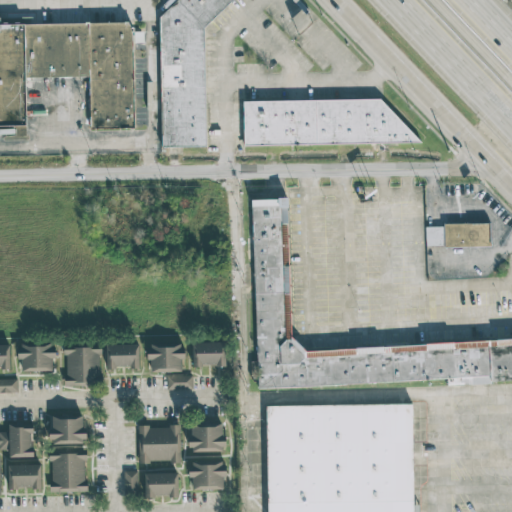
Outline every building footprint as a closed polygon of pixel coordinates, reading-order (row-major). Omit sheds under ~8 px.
[(163,148),(207,148),(204,28),(233,0),(180,0),(160,20),(163,148)] [(0,24),(134,23),(135,131),(88,131),(87,79),(25,80),(26,125),(0,125),(0,24)] [(244,104),(383,101),(421,144),(244,146),(244,104)] [(252,203),(286,202),(290,339),(307,354),(511,341),(511,385),(446,390),(444,380),(258,388),(252,203)] [(444,226),(490,225),(489,249),(444,248),(444,226)] [(51,370),(51,359),(54,358),(54,342),(19,342),(19,371),(51,370)] [(148,372),(182,371),(181,342),(148,342),(148,372)] [(224,365),(224,342),(191,343),(192,366),(224,365)] [(138,343),(104,344),(105,368),(139,367),(138,343)] [(0,344),(0,368),(9,368),(9,344),(0,344)] [(98,348),(63,348),(64,386),(99,385),(98,348)] [(192,390),(192,375),(167,374),(167,389),(192,390)] [(0,378),(0,392),(17,392),(16,378),(0,378)] [(268,511),(267,410),(414,407),(415,511),(268,511)] [(83,442),(83,415),(49,416),(49,443),(83,442)] [(223,450),(222,422),(189,423),(189,451),(223,450)] [(8,457),(32,456),(31,423),(8,423),(8,431),(0,431),(0,449),(8,449),(8,457)] [(178,425),(137,426),(138,462),(179,461),(178,425)] [(49,491),(85,491),(85,450),(49,450),(49,491)] [(189,488),(224,489),(224,459),(190,459),(189,488)] [(41,488),(40,464),(7,464),(8,488),(41,488)] [(123,471),(123,495),(137,495),(136,471),(123,471)] [(144,497),(178,496),(177,472),(143,473),(144,497)]
